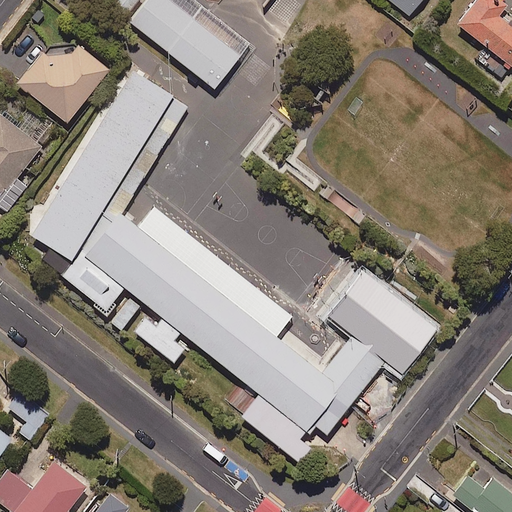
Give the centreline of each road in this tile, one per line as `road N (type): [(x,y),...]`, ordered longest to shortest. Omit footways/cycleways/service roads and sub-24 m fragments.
road 1 (residential): [(0,306),(262,511)]
road 2 (residential): [(511,301),(345,511)]
